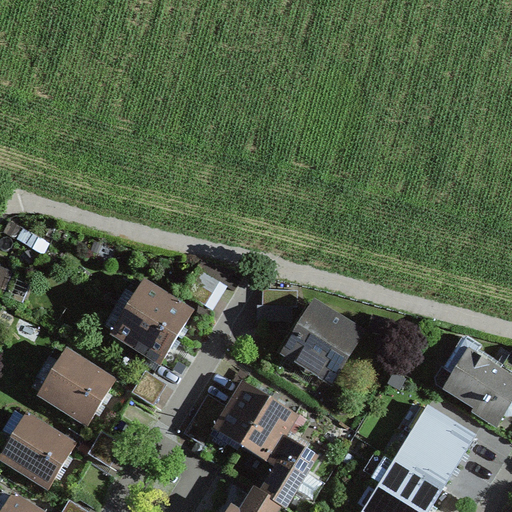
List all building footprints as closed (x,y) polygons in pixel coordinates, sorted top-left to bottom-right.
[(220,282),(199,269),(185,292),(207,305),(220,282)] [(128,308),(178,338),(194,312),(144,282),(128,308)] [(299,290),(264,290),(264,306),(293,306),(299,306),(299,290)] [(264,306),(259,306),(259,322),(293,322),(293,306),(264,306)] [(360,334),(316,306),(287,352),(332,380),(360,334)] [(128,308),(112,334),(162,364),(178,338),(128,308)] [(454,376),(447,388),(499,421),(504,414),(506,414),(509,414),(510,414),(511,413),(511,351),(498,370),(475,355),(482,345),(465,335),(463,338),(443,369),(454,376)] [(53,372),(103,403),(116,382),(66,351),(53,372)] [(89,425),(103,403),(53,372),(39,395),(89,425)] [(139,382),(161,395),(167,384),(146,372),(139,382)] [(161,395),(139,382),(133,393),(154,405),(161,395)] [(222,420),(216,430),(241,446),(271,399),(245,383),(230,408),(222,420)] [(201,408),(222,420),(230,408),(209,395),(201,408)] [(296,415),(271,399),(241,446),(267,462),(284,435),(296,415)] [(428,407),(411,434),(459,464),(476,436),(428,407)] [(193,421),(214,433),(216,430),(222,420),(201,408),(193,421)] [(13,437),(63,467),(76,445),(26,415),(25,418),(16,412),(4,431),(13,437)] [(206,446),(214,433),(193,421),(186,433),(206,446)] [(96,443),(117,455),(123,445),(102,433),(96,443)] [(411,434),(395,461),(443,490),(459,464),(411,434)] [(284,435),(267,462),(277,468),(262,492),(280,504),(286,507),(318,456),(284,435)] [(0,459),(50,489),(63,467),(13,437),(0,457),(0,459)] [(117,455),(96,443),(89,454),(110,467),(117,455)] [(395,461),(379,487),(420,511),(429,511),(443,490),(395,461)] [(420,511),(379,487),(363,511),(420,511)] [(275,511),(280,504),(262,492),(257,489),(242,511),(236,511),(229,508),(226,511),(275,511)] [(1,511),(40,511),(12,495),(1,511)] [(70,501),(64,511),(89,511),(90,511),(70,501)]
